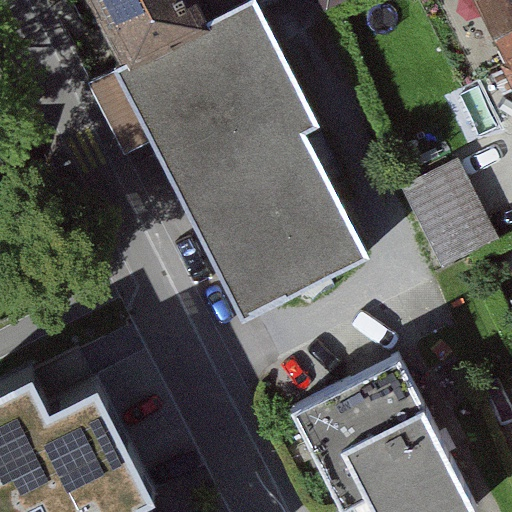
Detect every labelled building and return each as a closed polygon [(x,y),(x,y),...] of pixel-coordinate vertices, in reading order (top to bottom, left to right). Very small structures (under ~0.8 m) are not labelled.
[(242,0),(105,0),(139,63),(247,8),(242,0)] [(139,63),(124,70),(251,319),(385,251),(322,127),(337,119),(276,0),(262,0),(247,8),(139,63)] [(511,0),(478,0),(511,68),(511,0)] [(469,160),(404,192),(446,275),(510,243),(469,160)] [(0,210),(0,231),(8,227),(0,210)] [(404,351),(292,408),(344,511),(467,511),(482,505),(404,351)] [(26,366),(0,379),(0,511),(145,511),(142,506),(154,500),(94,386),(49,409),(26,366)]
